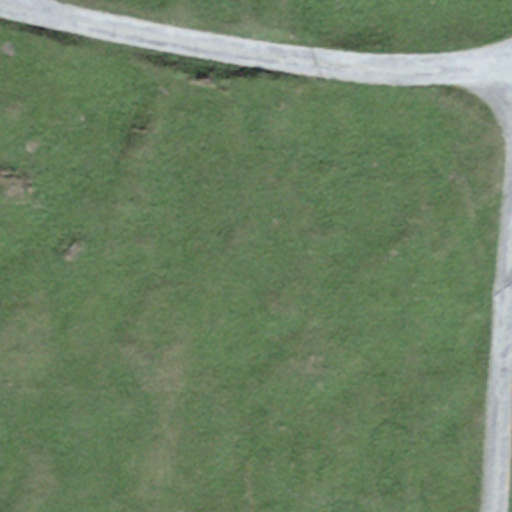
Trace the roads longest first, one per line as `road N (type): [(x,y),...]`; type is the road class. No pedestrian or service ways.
road 1 (track): [(511,71),(501,77),(367,69),(0,5)]
road 2 (track): [(511,253),(500,511)]
